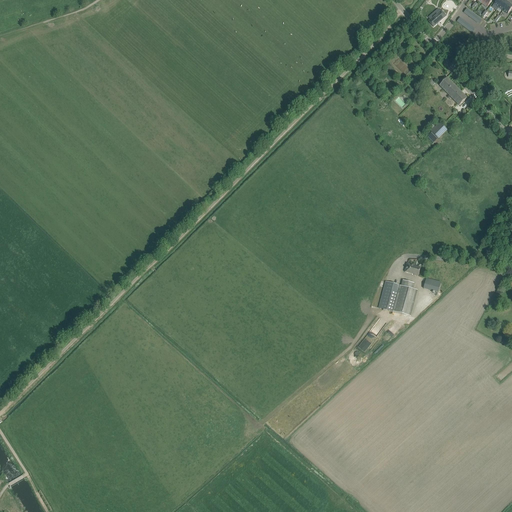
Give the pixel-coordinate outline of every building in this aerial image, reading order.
[(497,0),(492,7),(497,11),(499,7),(504,0),(497,0)] [(504,0),(499,7),(503,11),(509,3),(504,0)] [(456,2),(448,12),(453,16),(461,6),(456,2)] [(433,18),(428,22),(433,27),(446,16),(441,11),(437,14),(435,12),(431,15),(433,18)] [(459,106),(464,102),(467,98),(448,78),(440,86),(459,106)] [(439,122),(430,131),(438,139),(447,130),(439,122)] [(407,264),(405,272),(414,275),(418,277),(421,268),(415,266),(407,264)] [(438,293),(439,288),(441,282),(427,279),(424,289),(438,293)] [(413,289),(415,284),(403,280),(401,286),(386,282),(379,308),(411,316),(418,291),(413,289)]
